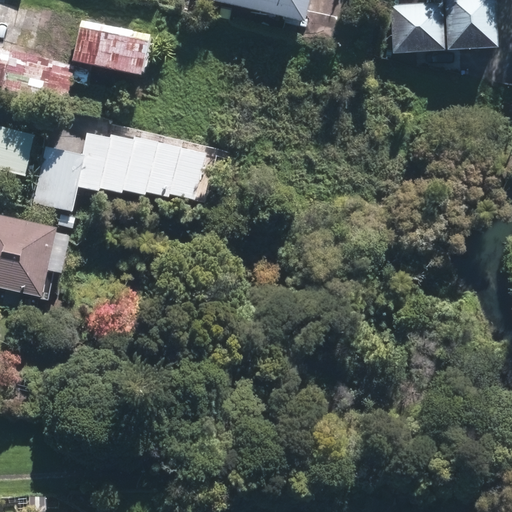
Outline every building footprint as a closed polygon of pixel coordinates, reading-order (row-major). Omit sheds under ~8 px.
[(304,25),(309,0),(210,0),(210,3),(304,25)] [(398,54),(506,50),(503,0),(449,0),(449,3),(396,5),(398,54)] [(83,20),(73,62),(149,80),(158,38),(83,20)] [(0,84),(6,86),(4,95),(71,111),(71,109),(102,116),(109,87),(91,83),(94,70),(79,66),(80,64),(0,45),(0,84)] [(0,170),(28,177),(38,136),(0,126),(0,170)] [(33,204),(77,214),(83,190),(106,196),(107,192),(130,198),(131,195),(153,200),(154,197),(177,201),(178,198),(202,203),(214,154),(139,137),(138,140),(115,135),(114,139),(90,134),(85,155),(46,146),(33,204)] [(65,231),(0,214),(0,288),(48,301),(65,231)]
